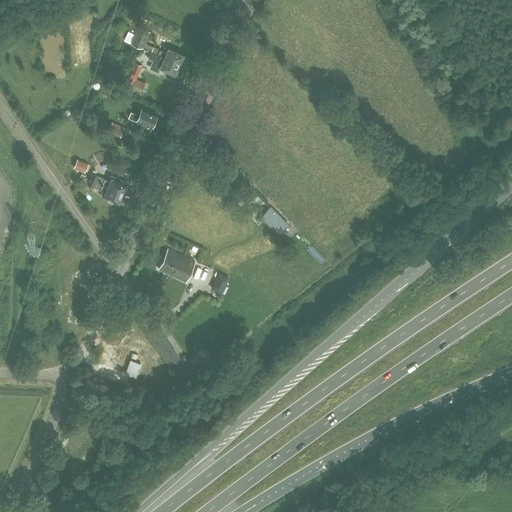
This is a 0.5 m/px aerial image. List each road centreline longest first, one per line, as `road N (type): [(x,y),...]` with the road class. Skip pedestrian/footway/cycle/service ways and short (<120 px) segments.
road 1 (trunk): [(511,184),(137,511)]
road 2 (trunk): [(511,261),(366,358),(163,511)]
road 3 (trunk): [(207,511),(511,297)]
road 4 (trunk): [(244,511),(391,427),(511,374)]
road 5 (unclassified): [(118,272),(245,0)]
road 6 (unclassified): [(118,272),(0,102)]
road 7 (unclassified): [(12,511),(64,373)]
